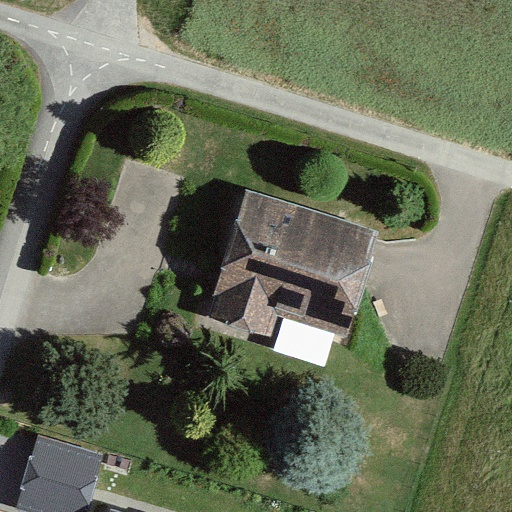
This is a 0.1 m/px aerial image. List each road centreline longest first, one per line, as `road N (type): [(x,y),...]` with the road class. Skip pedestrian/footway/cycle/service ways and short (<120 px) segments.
road 1 (residential): [(84,42),(492,170)]
road 2 (residential): [(84,42),(0,303)]
